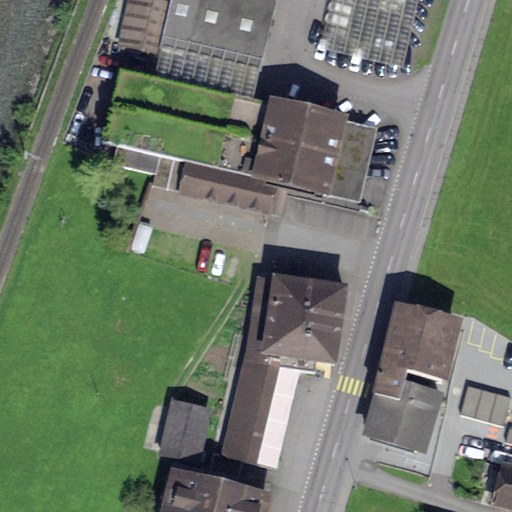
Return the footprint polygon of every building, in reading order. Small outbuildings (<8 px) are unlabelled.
[(155,57),(167,6),(141,0),(126,0),(117,47),(155,57)] [(155,57),(153,70),(249,94),(270,0),(167,0),(167,6),(155,57)] [(401,68),(416,0),(329,0),(319,49),(401,68)] [(251,177),(268,102),(125,70),(108,145),(251,177)] [(251,177),(311,191),(329,116),(268,102),(251,177)] [(329,116),(311,191),(366,204),(383,129),(329,116)] [(179,180),(168,227),(259,249),(270,202),(179,180)] [(220,455),(252,462),(272,359),(326,369),(341,288),(256,272),(220,455)] [(440,384),(456,326),(389,308),(365,395),(390,402),(398,372),(440,384)] [(368,401),(356,441),(420,460),(438,398),(403,388),(397,409),(368,401)] [(506,399),(469,389),(462,415),(500,425),(506,399)] [(165,407),(157,456),(200,463),(209,414),(165,407)] [(268,511),(273,497),(177,471),(166,511),(268,511)] [(511,473),(500,471),(492,502),(511,507),(511,473)]
